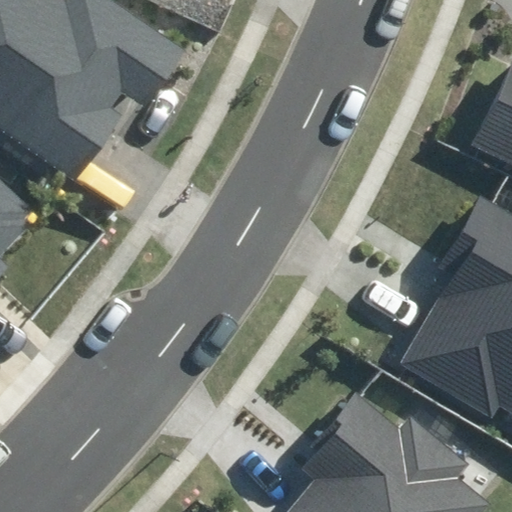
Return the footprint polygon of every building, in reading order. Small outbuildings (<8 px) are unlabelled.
[(0,0),(0,127),(77,180),(120,116),(108,108),(119,92),(147,111),(188,50),(112,0),(0,0)] [(511,52),(468,144),(511,165),(511,52)] [(0,270),(5,265),(0,260),(0,249),(37,215),(0,176),(0,270)] [(501,406),(511,412),(511,212),(480,194),(437,268),(451,277),(401,363),(494,418),(501,406)] [(484,511),(492,504),(461,478),(471,465),(412,416),(400,430),(353,391),(307,446),(313,451),(299,468),(317,484),(292,511),(484,511)]
